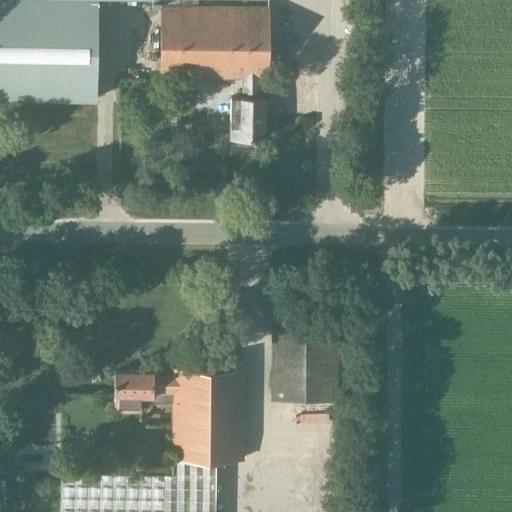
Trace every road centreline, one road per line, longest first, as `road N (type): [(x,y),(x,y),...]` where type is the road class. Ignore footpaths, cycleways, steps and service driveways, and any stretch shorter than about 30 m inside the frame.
road 1 (unclassified): [(0,230),(511,235)]
road 2 (unknown): [(323,0),(319,233)]
